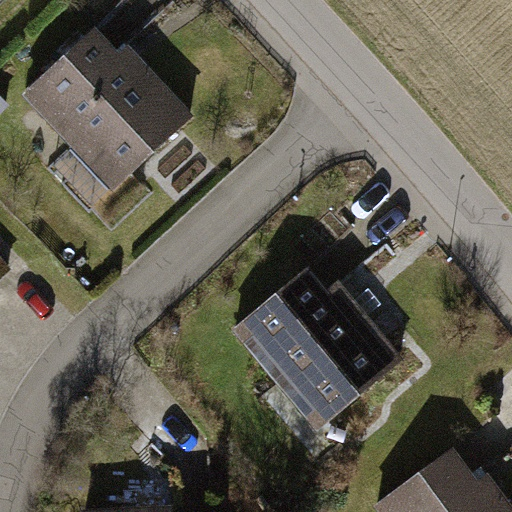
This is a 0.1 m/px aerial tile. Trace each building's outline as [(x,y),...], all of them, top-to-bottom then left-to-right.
[(0,0),(0,12),(12,0),(0,0)] [(105,21),(30,91),(56,119),(40,134),(82,179),(99,163),(118,184),(204,103),(142,38),(131,48),(105,21)] [(0,114),(15,100),(0,83),(0,114)] [(0,279),(19,262),(0,242),(0,279)] [(317,262),(240,326),(326,428),(415,354),(351,278),(339,288),(317,262)] [(460,440),(380,504),(386,511),(511,511),(511,482),(494,460),(483,469),(460,440)] [(181,511),(181,501),(92,507),(92,511),(181,511)]
